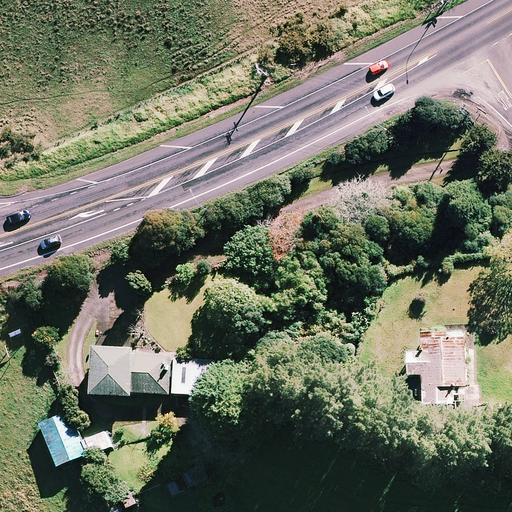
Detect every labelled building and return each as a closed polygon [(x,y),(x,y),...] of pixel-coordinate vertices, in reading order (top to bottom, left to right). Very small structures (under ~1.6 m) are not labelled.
[(468,401),(466,331),(423,332),(424,351),(409,351),(410,373),(424,373),(425,402),(468,401)] [(175,394),(176,357),(176,352),(137,351),(138,345),(96,343),(94,393),(136,395),(136,392),(175,394)] [(176,357),(175,394),(214,396),(215,359),(176,357)] [(83,441),(71,411),(43,422),(60,466),(111,446),(106,432),(83,441)] [(166,481),(174,497),(188,490),(187,489),(211,477),(204,462),(166,481)]
